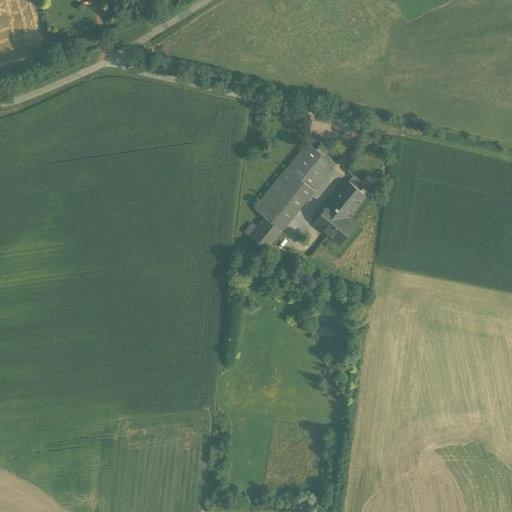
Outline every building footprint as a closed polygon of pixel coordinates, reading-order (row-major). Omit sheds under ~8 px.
[(334,165),(307,143),(287,167),(298,176),(314,190),(334,165)] [(287,167),(253,207),(265,217),(298,176),(287,167)] [(370,174),(364,179),(371,187),(377,182),(370,174)] [(298,176),(265,217),(281,230),(314,190),(298,176)] [(348,181),(314,222),(339,243),(355,224),(345,216),(354,206),(355,207),(366,195),(348,181)] [(257,227),(250,236),(266,249),(281,230),(265,217),(257,227)] [(244,231),(250,236),(257,227),(251,222),(244,231)]
